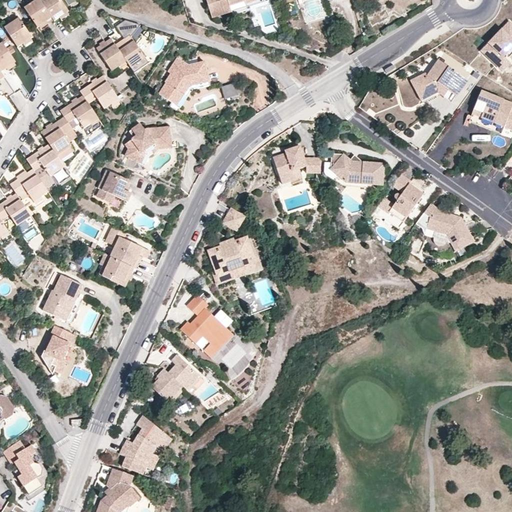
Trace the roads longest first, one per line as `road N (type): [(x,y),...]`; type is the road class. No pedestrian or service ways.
road 1 (residential): [(84,461),(212,177),(254,129),(325,85)]
road 2 (track): [(97,0),(232,47),(285,78),(302,100)]
road 3 (residential): [(325,85),(351,116),(482,204),(492,194)]
road 4 (unknown): [(341,76),(210,19),(203,0)]
road 5 (residential): [(84,461),(61,439),(0,342)]
road 6 (residential): [(325,85),(433,19)]
